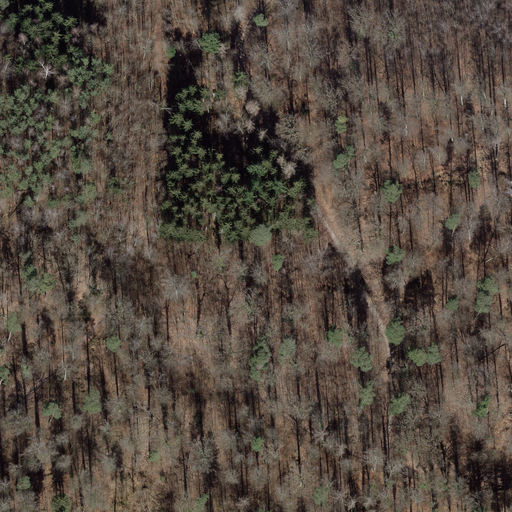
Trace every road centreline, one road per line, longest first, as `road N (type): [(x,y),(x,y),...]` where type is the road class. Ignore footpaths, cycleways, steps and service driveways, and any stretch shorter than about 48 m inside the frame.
road 1 (track): [(387,439),(383,321),(358,264),(289,169),(242,68),(238,33),(253,0)]
road 2 (track): [(1,428),(113,304)]
